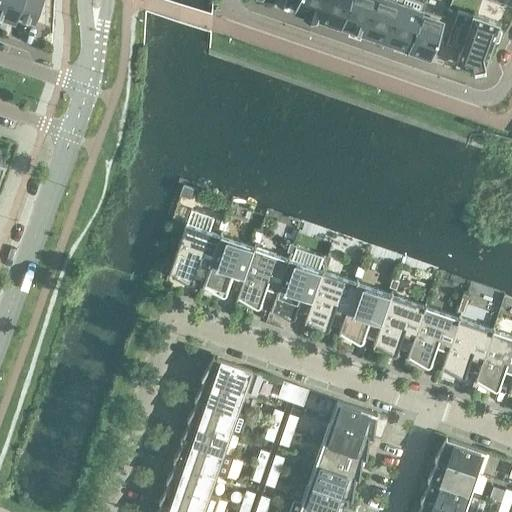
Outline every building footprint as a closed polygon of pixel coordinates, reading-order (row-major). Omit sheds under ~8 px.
[(0,0),(0,13),(14,19),(16,15),(34,22),(41,0),(0,0)] [(296,0),(294,9),(305,13),(304,14),(315,18),(316,16),(318,17),(323,0),(296,0)] [(323,0),(318,17),(340,25),(348,0),(323,0)] [(348,0),(340,25),(350,28),(348,34),(360,38),(362,32),(363,32),(373,0),(348,0)] [(373,0),(363,32),(386,40),(399,0),(373,0)] [(424,0),(399,0),(386,40),(409,48),(422,7),(423,8),(426,0),(424,0)] [(511,0),(491,0),(511,8),(511,0)] [(422,7),(409,48),(431,56),(445,15),(423,8),(422,7)] [(457,10),(447,41),(461,46),(460,49),(456,61),(473,67),(474,67),(474,68),(476,67),(483,66),(485,66),(485,65),(489,53),(493,41),(498,40),(502,30),(498,26),(500,22),(473,13),(472,15),(457,10)] [(184,216),(191,218),(194,209),(187,207),(184,216)] [(187,219),(168,273),(171,273),(171,272),(182,278),(185,278),(187,276),(188,274),(205,280),(220,234),(222,231),(220,230),(219,234),(187,223),(188,219),(187,219)] [(225,230),(228,221),(221,219),(218,228),(225,230)] [(255,230),(252,239),(259,242),(262,233),(255,230)] [(220,234),(205,280),(203,285),(205,285),(205,284),(216,290),(219,290),(221,288),(222,286),(239,291),(254,246),(256,242),(255,242),(253,246),(220,234)] [(293,254),(296,245),(289,242),(286,251),(293,254)] [(290,254),(289,254),(287,257),(254,246),(239,291),(237,296),(239,297),(239,295),(250,302),(253,302),(255,300),(256,297),(273,303),(288,258),(290,254)] [(327,265),(330,256),(323,254),(320,263),(327,265)] [(273,303),(271,308),(273,309),(273,307),(284,313),(287,314),(289,312),(290,309),(307,315),(323,270),(324,266),(323,265),(321,269),(288,258),(273,303)] [(361,277),(364,268),(357,266),(354,275),(361,277)] [(307,315),(306,320),(307,320),(307,319),(318,325),(321,325),(323,323),(324,321),(341,327),(357,281),(358,278),(357,277),(355,281),(323,270),(307,315)] [(396,289),(399,280),(392,278),(389,286),(396,289)] [(357,281),(341,327),(340,332),(341,332),(341,331),(352,337),(355,337),(358,335),(358,332),(376,338),(391,293),(392,289),(391,289),(390,293),(357,281)] [(391,293),(376,338),(374,343),(375,344),(376,342),(386,349),(390,349),(392,347),(393,344),(410,350),(425,305),(426,301),(425,301),(424,305),(391,293)] [(463,293),(460,301),(467,304),(470,295),(463,293)] [(464,312),(467,304),(460,301),(457,310),(464,312)] [(410,350),(408,355),(409,356),(410,354),(421,360),(424,361),(426,359),(427,356),(444,362),(459,317),(460,313),(459,313),(458,316),(425,305),(410,350)] [(444,362),(442,367),(443,367),(444,366),(455,372),(458,372),(460,370),(461,368),(478,374),(493,328),(494,325),(493,324),(492,328),(459,317),(444,362)] [(511,334),(493,328),(478,374),(476,379),(477,379),(478,378),(489,384),(492,384),(494,382),(495,380),(511,385),(511,384),(511,334)] [(214,356),(212,355),(204,369),(208,371),(204,377),(256,395),(256,394),(255,394),(262,376),(263,376),(263,375),(252,371),(252,370),(214,356)] [(201,391),(197,397),(238,411),(245,391),(256,395),(204,377),(197,389),(201,391)] [(291,384),(282,381),(277,396),(286,399),(291,384)] [(306,389),(297,386),(292,401),(301,404),(306,389)] [(238,411),(197,397),(190,410),(194,412),(190,418),(231,432),(238,411)] [(374,412),(337,399),(330,420),(367,434),(368,427),(372,427),(374,412)] [(273,408),(268,423),(277,426),(282,411),(273,408)] [(288,413),(283,428),(292,431),(297,416),(288,413)] [(187,432),(183,438),(224,452),(231,432),(190,418),(183,430),(187,432)] [(367,434),(330,420),(323,441),(360,454),(361,447),(365,448),(367,434)] [(272,441),(277,426),(268,423),(263,437),(272,441)] [(283,428),(278,443),(287,446),(292,431),(283,428)] [(441,451),(437,457),(478,472),(485,450),(447,437),(445,436),(437,449),(441,451)] [(224,452),(183,438),(176,451),(180,452),(176,459),(217,473),(224,452)] [(360,454),(323,441),(315,461),(354,475),(355,468),(358,468),(360,454)] [(259,449),(254,463),(263,467),(268,452),(259,449)] [(274,454),(269,469),(278,472),(283,457),(274,454)] [(430,478),(471,492),(478,472),(437,457),(430,470),(434,472),(430,478)] [(173,473),(169,479),(209,493),(217,473),(176,459),(169,471),(173,473)] [(354,475),(315,461),(308,482),(347,495),(348,488),(352,489),(354,475)] [(258,481),(263,467),(254,463),(249,478),(258,481)] [(273,486),(278,472),(269,469),(264,483),(273,486)] [(427,492),(423,498),(462,511),(463,511),(471,492),(430,478),(423,490),(427,492)] [(202,511),(209,493),(169,479),(163,492),(166,493),(162,500),(198,511),(202,511)] [(347,495),(308,482),(301,502),(329,511),(340,511),(341,509),(345,509),(347,495)] [(511,489),(505,487),(500,502),(508,505),(511,493),(511,489)] [(245,490),(240,505),(249,508),(254,493),(245,490)] [(260,495),(255,510),(260,511),(263,511),(269,498),(260,495)] [(418,511),(462,511),(423,498),(416,511),(418,511)] [(198,511),(162,500),(155,511),(198,511)] [(297,511),(329,511),(301,502),(297,511)] [(505,511),(508,505),(500,502),(496,511),(505,511)]
